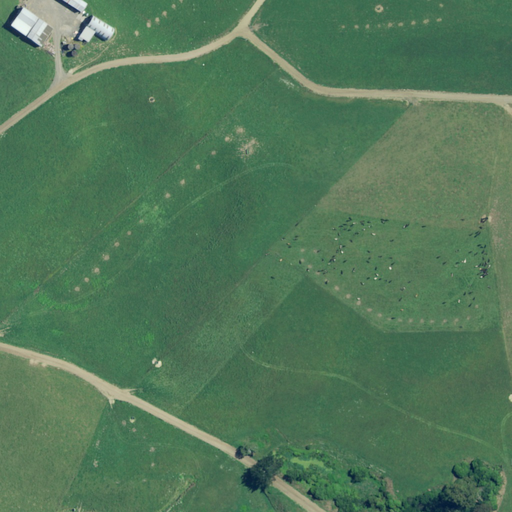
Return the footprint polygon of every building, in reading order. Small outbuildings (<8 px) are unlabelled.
[(85,4),(78,0),(60,0),(80,13),(85,4)] [(36,18),(22,8),(9,26),(24,36),(36,18)] [(94,32),(106,40),(113,29),(92,16),(85,27),(94,32)] [(52,30),(38,20),(26,37),(40,47),(52,30)] [(85,27),(84,27),(78,37),(77,39),(81,42),(82,39),(87,42),(94,32),(85,27)]
